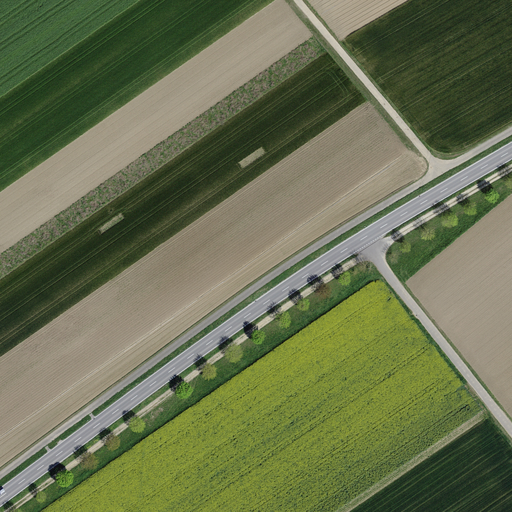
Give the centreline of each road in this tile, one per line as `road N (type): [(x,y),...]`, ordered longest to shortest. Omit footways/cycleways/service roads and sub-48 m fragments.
road 1 (track): [(0,477),(298,256),(511,130)]
road 2 (secondary): [(0,497),(266,301),(511,151)]
road 3 (track): [(511,167),(292,302),(9,511)]
road 4 (track): [(511,430),(364,237)]
road 5 (track): [(299,0),(442,171)]
